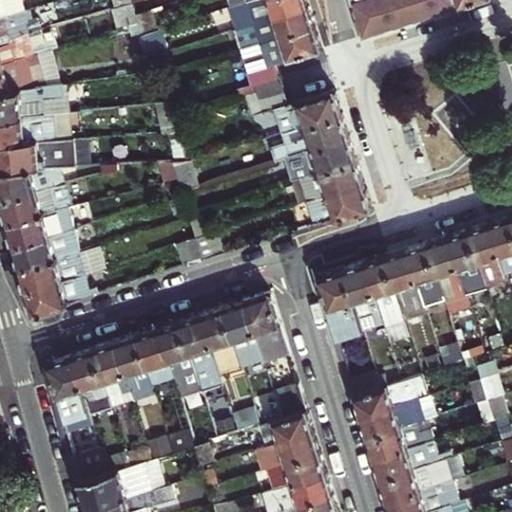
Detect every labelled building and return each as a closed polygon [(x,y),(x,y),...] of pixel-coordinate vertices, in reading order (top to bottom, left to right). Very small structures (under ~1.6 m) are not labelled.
[(0,0),(0,14),(5,13),(16,10),(13,0),(0,0)] [(307,0),(274,0),(279,14),(309,5),(307,0)] [(381,0),(352,0),(355,10),(371,6),(382,2),(381,0)] [(405,0),(390,0),(387,1),(393,25),(411,20),(405,0)] [(421,0),(405,0),(411,20),(426,15),(421,0)] [(442,11),(439,0),(421,0),(426,15),(442,11)] [(439,0),(442,11),(479,0),(439,0)] [(382,2),(371,6),(378,29),(393,25),(387,1),(382,2)] [(274,33),(275,38),(315,26),(309,5),(279,14),(284,30),(274,33)] [(378,29),(371,6),(355,10),(363,34),(378,29)] [(237,15),(240,26),(259,20),(256,9),(237,15)] [(5,13),(0,14),(0,38),(5,37),(3,32),(10,30),(5,13)] [(269,17),(274,33),(284,30),(279,14),(269,17)] [(151,30),(157,51),(177,45),(171,23),(151,30)] [(275,62),(322,47),(315,26),(275,38),(268,40),(275,62)] [(5,37),(0,38),(0,45),(4,60),(17,56),(13,39),(6,41),(5,37)] [(4,60),(0,60),(0,91),(12,90),(4,60)] [(254,68),(258,81),(279,75),(275,62),(254,68)] [(19,84),(20,89),(58,84),(55,72),(24,80),(25,82),(19,84)] [(261,89),(262,94),(282,88),(279,75),(258,81),(261,89)] [(0,91),(0,116),(45,113),(43,97),(63,94),(63,83),(58,84),(20,89),(12,90),(0,91)] [(336,87),(334,88),(286,102),(294,127),(302,125),(343,112),(336,87)] [(267,108),(286,102),(282,88),(262,94),(267,108)] [(0,116),(0,141),(64,138),(61,111),(45,113),(0,116)] [(343,112),(302,125),(309,148),(350,133),(343,112)] [(350,133),(309,148),(294,153),(301,177),(357,158),(350,133)] [(0,168),(58,166),(87,165),(86,147),(106,147),(106,136),(64,138),(0,141),(0,168)] [(107,164),(106,147),(86,147),(87,165),(107,164)] [(364,180),(357,158),(301,177),(292,180),(298,202),(307,199),(364,180)] [(0,168),(0,175),(6,195),(62,180),(58,166),(0,168)] [(62,180),(6,195),(12,217),(68,202),(62,180)] [(371,205),(364,180),(307,199),(314,223),(371,205)] [(68,202),(12,217),(18,240),(74,224),(68,202)] [(511,216),(511,212),(491,219),(507,266),(511,263),(511,260),(509,251),(511,250),(511,216)] [(507,266),(491,219),(470,225),(481,259),(493,255),(498,269),(507,266)] [(25,264),(81,247),(74,224),(18,240),(25,264)] [(467,263),(481,259),(470,225),(449,232),(465,279),(471,276),(467,263)] [(225,251),(218,229),(198,236),(204,258),(225,251)] [(449,232),(428,238),(449,302),(450,306),(471,299),(465,279),(449,232)] [(198,236),(179,242),(186,264),(204,258),(198,236)] [(449,302),(428,238),(407,245),(428,309),(449,302)] [(428,309),(407,245),(386,251),(407,316),(428,309)] [(25,264),(31,287),(87,270),(81,247),(25,264)] [(407,316),(386,251),(364,258),(385,323),(386,326),(408,319),(407,316)] [(481,259),(485,272),(498,269),(493,255),(481,259)] [(385,323),(364,258),(343,265),(363,329),(385,323)] [(467,263),(471,276),(485,272),(481,259),(467,263)] [(363,329),(343,265),(318,273),(337,337),(363,329)] [(87,270),(31,287),(38,311),(93,293),(87,270)] [(271,288),(247,296),(266,357),(266,359),(290,351),(271,288)] [(266,357),(247,296),(227,303),(245,364),(266,357)] [(245,364),(227,303),(204,310),(223,371),(245,364)] [(223,371),(204,310),(182,317),(203,386),(204,387),(226,381),(223,371)] [(203,386),(182,317),(161,324),(176,375),(181,393),(203,386)] [(176,375),(161,324),(139,331),(155,382),(176,375)] [(155,382),(139,331),(117,338),(136,398),(158,391),(155,382)] [(117,338),(97,345),(115,404),(136,398),(117,338)] [(97,345),(73,352),(92,413),(116,406),(115,404),(97,345)] [(92,413),(73,352),(49,360),(68,431),(95,422),(92,413)] [(483,412),(509,406),(496,358),(471,364),(483,412)] [(397,360),(375,368),(379,382),(389,379),(401,375),(397,360)] [(401,375),(404,384),(429,376),(426,367),(424,368),(401,375)] [(375,368),(350,376),(354,390),(379,382),(375,368)] [(406,390),(404,384),(401,375),(389,379),(394,394),(406,390)] [(354,390),(361,412),(409,397),(406,390),(394,394),(389,379),(379,382),(354,390)] [(276,390),(284,415),(308,407),(300,383),(276,390)] [(409,397),(361,412),(367,433),(402,422),(399,411),(412,407),(409,397)] [(265,433),(268,442),(314,428),(308,407),(284,415),(275,418),(277,429),(265,433)] [(277,429),(275,418),(262,422),(265,433),(277,429)] [(402,422),(367,433),(373,454),(421,439),(418,430),(406,434),(402,422)] [(284,446),(288,459),(320,449),(314,428),(268,442),(270,450),(284,446)] [(495,462),(509,458),(503,437),(489,441),(495,462)] [(156,445),(158,454),(175,449),(172,439),(156,445)] [(380,475),(414,465),(410,452),(424,448),(421,439),(373,454),(380,475)] [(133,462),(135,461),(153,456),(149,443),(129,448),(133,462)] [(102,445),(74,454),(81,478),(110,469),(102,445)] [(284,446),(270,450),(274,463),(288,459),(284,446)] [(427,461),(424,448),(410,452),(414,465),(427,461)] [(280,484),(327,470),(320,449),(288,459),(291,471),(277,475),(280,484)] [(449,477),(443,456),(427,461),(414,465),(419,478),(433,474),(435,482),(449,477)] [(288,459),(274,463),(277,475),(291,471),(288,459)] [(110,469),(81,478),(89,507),(110,503),(109,497),(153,489),(150,475),(139,477),(135,461),(133,462),(110,469)] [(387,497),(435,482),(433,474),(419,478),(414,465),(380,475),(387,497)] [(296,489),(300,501),(333,491),(327,470),(280,484),(283,493),(296,489)] [(387,497),(391,511),(416,511),(454,500),(463,497),(456,475),(449,477),(435,482),(387,497)] [(110,503),(89,507),(89,511),(150,511),(149,506),(178,497),(175,484),(153,489),(109,497),(110,503)] [(296,489),(283,493),(287,505),(300,501),(296,489)] [(339,511),(333,491),(300,501),(303,511),(339,511)] [(416,511),(457,511),(454,500),(416,511)] [(303,511),(300,501),(287,505),(280,507),(281,511),(303,511)]
